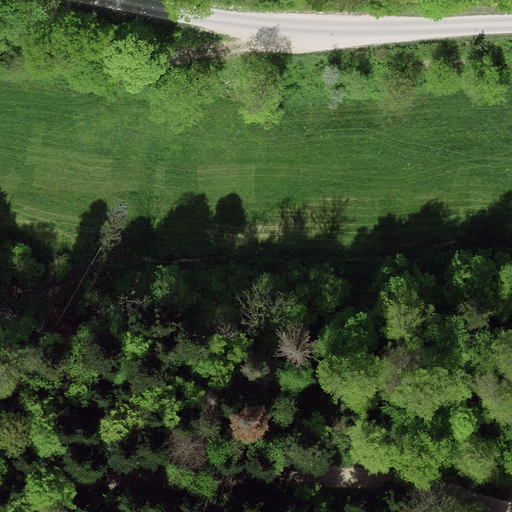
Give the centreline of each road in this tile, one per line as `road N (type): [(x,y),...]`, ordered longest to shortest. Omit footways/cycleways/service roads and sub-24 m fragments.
road 1 (track): [(507,511),(438,486),(385,479),(0,469)]
road 2 (residential): [(112,0),(300,32),(511,29)]
